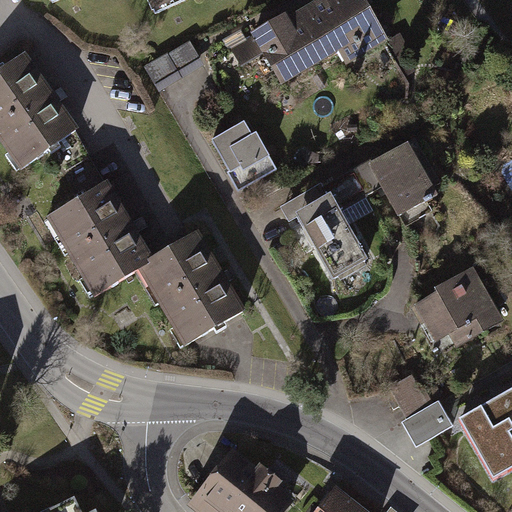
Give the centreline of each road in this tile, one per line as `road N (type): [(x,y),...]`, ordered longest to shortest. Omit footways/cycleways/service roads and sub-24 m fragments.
road 1 (residential): [(425,511),(294,418),(147,402)]
road 2 (residential): [(0,291),(66,374),(147,402)]
